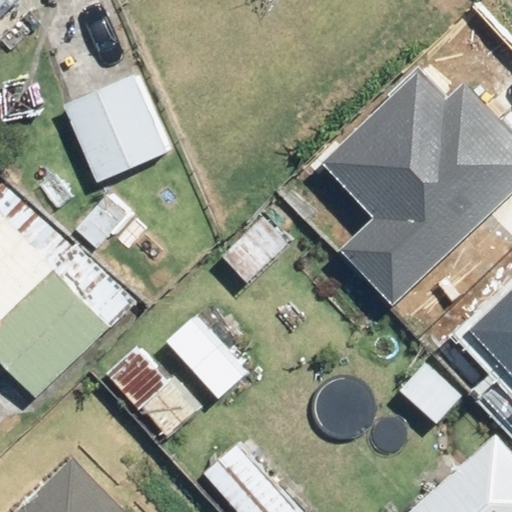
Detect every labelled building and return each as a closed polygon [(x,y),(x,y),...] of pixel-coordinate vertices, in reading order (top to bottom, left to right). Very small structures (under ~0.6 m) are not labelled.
[(372,220),(343,248),(396,302),(511,189),(511,135),(463,85),(448,100),(420,72),(321,168),(372,220)] [(149,79),(80,101),(103,172),(172,150),(149,79)] [(282,209),(239,250),(266,278),(308,236),(282,209)] [(0,333),(0,348),(41,394),(116,327),(67,273),(0,333)] [(511,375),(511,288),(468,330),(511,375)] [(155,337),(122,370),(181,429),(214,397),(155,337)] [(492,386),(450,342),(409,381),(450,425),(492,386)] [(421,511),(511,511),(511,439),(507,435),(421,511)] [(317,511),(248,440),(214,472),(252,511),(317,511)] [(37,511),(142,511),(91,460),(37,511)]
